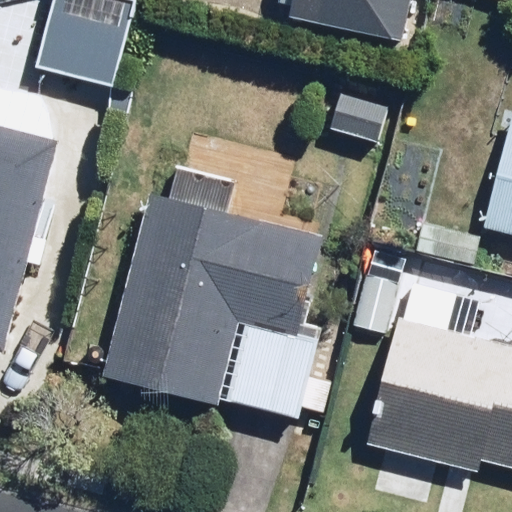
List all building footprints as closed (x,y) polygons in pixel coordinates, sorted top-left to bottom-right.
[(139,0),(52,0),(37,63),(119,84),(139,0)] [(413,38),(419,0),(283,0),(281,15),(413,38)] [(71,104),(0,88),(0,340),(22,345),(71,104)] [(337,94),(327,130),(381,145),(390,109),(337,94)] [(511,109),(487,214),(501,217),(497,231),(511,234),(511,109)] [(108,369),(311,415),(331,328),(308,322),(329,230),(236,209),(243,178),(157,158),(149,189),(108,369)] [(488,235),(415,220),(408,251),(481,267),(488,235)] [(511,344),(456,330),(465,295),(419,283),(376,448),(487,477),(491,461),(511,466),(511,344)]
